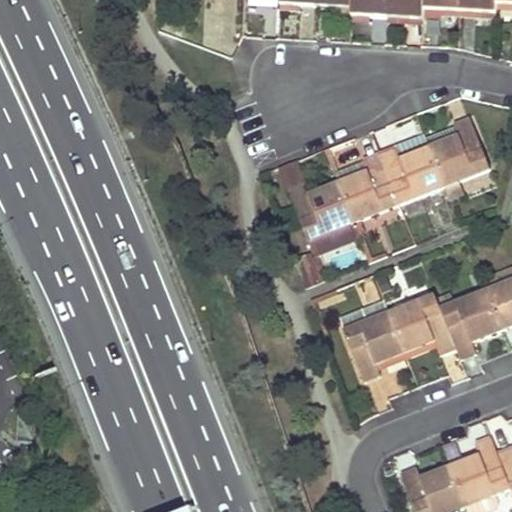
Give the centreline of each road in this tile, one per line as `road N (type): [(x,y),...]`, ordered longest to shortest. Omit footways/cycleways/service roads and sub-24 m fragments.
road 1 (motorway): [(225,511),(10,0)]
road 2 (motorway): [(0,124),(164,511)]
road 3 (residential): [(377,511),(364,477),(366,451),(387,432),(511,385)]
